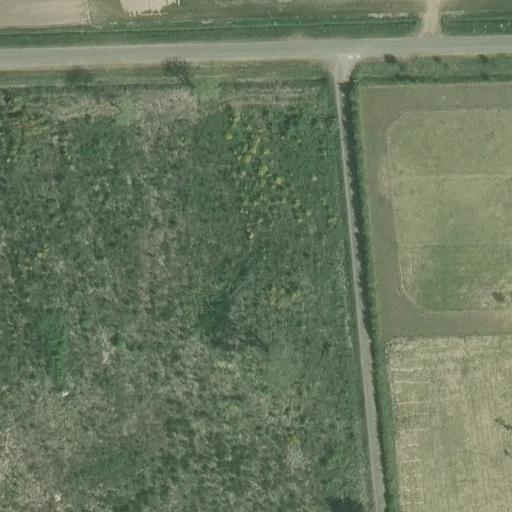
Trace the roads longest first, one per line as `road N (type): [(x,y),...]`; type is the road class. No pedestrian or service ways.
road 1 (unclassified): [(369,511),(333,52)]
road 2 (unclassified): [(0,61),(333,52)]
road 3 (unclassified): [(333,52),(511,48)]
